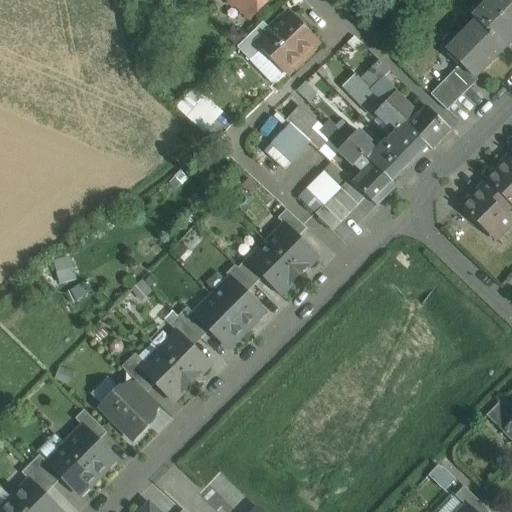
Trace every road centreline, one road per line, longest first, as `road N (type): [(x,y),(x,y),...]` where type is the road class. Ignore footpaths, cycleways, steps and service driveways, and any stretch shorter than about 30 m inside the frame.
road 1 (residential): [(405,209),(96,511)]
road 2 (residential): [(511,102),(405,209)]
road 3 (residential): [(511,311),(405,209)]
